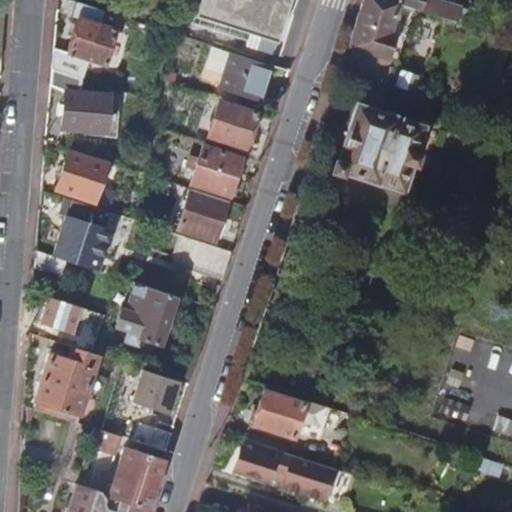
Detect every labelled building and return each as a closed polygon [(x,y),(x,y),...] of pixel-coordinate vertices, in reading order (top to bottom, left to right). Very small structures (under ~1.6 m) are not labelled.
[(277,38),(289,0),(204,0),(200,13),(277,38)] [(396,16),(399,5),(400,4),(388,0),(363,0),(348,46),(388,59),(395,36),(403,38),(409,20),(396,16)] [(388,0),(400,4),(399,5),(415,10),(415,8),(418,0),(388,0)] [(121,32),(125,17),(78,2),(73,16),(80,18),(69,53),(104,64),(115,30),(121,32)] [(258,101),(270,64),(230,51),(219,87),(258,101)] [(392,59),(384,82),(413,91),(420,68),(392,59)] [(80,92),(81,77),(52,67),(51,84),(66,89),(63,128),(106,132),(109,94),(80,92)] [(208,136),(243,147),(254,113),(219,101),(208,136)] [(394,110),(384,107),(382,112),(357,104),(336,166),(399,187),(407,162),(413,163),(425,126),(393,116),(394,110)] [(202,145),(199,156),(191,154),(186,166),(195,169),(191,183),(228,195),(240,158),(202,145)] [(57,189),(95,202),(107,164),(70,152),(57,189)] [(214,240),(227,199),(191,187),(178,229),(214,240)] [(122,215),(66,196),(60,213),(66,215),(54,255),(67,259),(94,268),(98,256),(103,258),(112,230),(117,231),(122,215)] [(222,279),(231,251),(181,235),(172,263),(222,279)] [(62,276),(67,259),(54,255),(37,249),(35,267),(62,276)] [(158,344),(175,295),(137,283),(128,310),(121,308),(115,326),(127,330),(124,342),(138,346),(140,339),(158,344)] [(51,354),(33,407),(76,421),(83,397),(90,376),(97,355),(72,346),(68,359),(51,354)] [(131,402),(167,415),(178,382),(142,370),(131,402)] [(98,402),(105,381),(90,376),(83,397),(98,402)] [(319,437),(329,409),(304,400),(302,404),(263,392),(251,426),(292,438),(295,430),(319,437)] [(140,423),(134,440),(166,451),(172,433),(140,423)] [(115,457),(122,436),(95,428),(88,449),(115,457)] [(334,468),(288,453),(248,440),(245,449),(241,448),(234,469),(268,480),(269,477),(283,482),(282,487),(323,500),(334,468)] [(101,489),(76,482),(66,511),(146,511),(163,461),(125,448),(110,493),(104,496),(101,489)]
